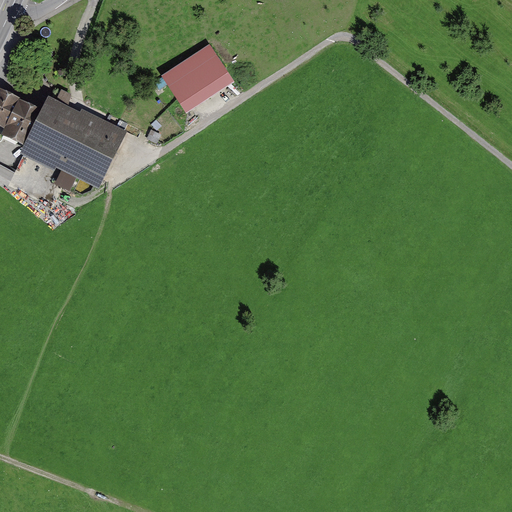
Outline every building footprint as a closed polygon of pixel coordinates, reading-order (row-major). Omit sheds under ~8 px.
[(210,43),(162,75),(187,112),(235,80),(210,43)] [(42,106),(0,85),(0,124),(5,126),(2,132),(24,142),(42,106)] [(62,88),(57,98),(69,104),(72,93),(62,88)] [(99,187),(128,130),(82,107),(80,110),(69,104),(57,98),(48,94),(42,106),(24,142),(20,150),(55,168),(56,165),(62,168),(78,176),(99,187)] [(78,176),(62,168),(55,184),(70,191),(78,176)]
